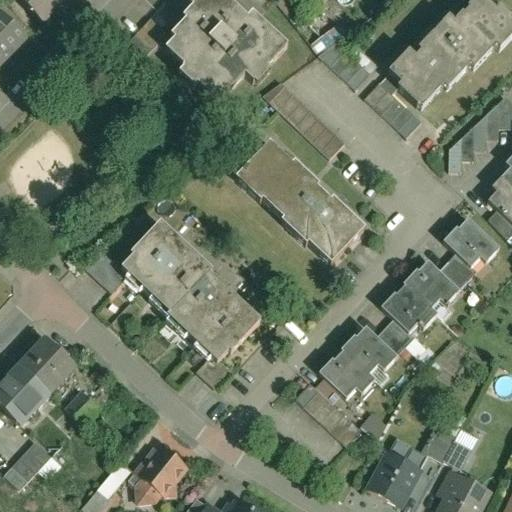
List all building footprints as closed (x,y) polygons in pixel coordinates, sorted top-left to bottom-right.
[(12,0),(41,28),(69,0),(12,0)] [(193,0),(185,9),(188,12),(179,22),(182,25),(168,40),(166,42),(170,46),(162,54),(161,56),(181,75),(177,79),(189,91),(193,87),(216,108),(242,81),(253,92),(268,76),(264,71),(283,51),(249,19),(244,23),(220,0),(193,0)] [(451,28),(445,22),(416,54),(419,57),(412,64),(406,58),(388,77),(401,88),(396,93),(419,115),(441,91),(446,96),(468,72),(472,75),(494,52),(499,56),(511,41),(511,24),(497,11),(493,16),(476,1),(451,28)] [(0,70),(25,45),(0,21),(0,70)] [(166,42),(168,40),(149,23),(126,48),(142,64),(156,49),(162,54),(170,46),(166,42)] [(369,79),(335,48),(321,64),(354,95),(369,79)] [(401,88),(388,77),(363,104),(405,142),(420,126),(390,99),(396,93),(401,88)] [(345,147),(280,88),(259,100),(329,164),(345,147)] [(503,102),(448,153),(448,175),(460,175),(460,164),(473,165),(473,154),(485,154),(486,143),(498,143),(498,132),(509,132),(510,108),(503,102)] [(302,249),(304,246),(328,269),(362,234),(336,209),(331,204),(329,206),(315,193),(317,191),(297,171),(291,166),(289,168),(267,147),(232,182),(256,206),(259,203),(281,225),(279,227),(302,249)] [(511,159),(503,169),(507,173),(489,192),(494,197),(486,206),(496,215),(511,231),(511,159)] [(511,238),(511,231),(496,215),(486,225),(506,245),(511,238)] [(454,233),(442,246),(455,258),(470,273),(479,264),(484,269),(498,254),(466,224),(456,235),(454,233)] [(228,359),(258,327),(206,279),(209,276),(157,227),(126,260),(129,263),(120,272),(119,274),(125,280),(167,319),(163,323),(207,364),(213,370),(217,366),(226,357),(228,359)] [(119,274),(120,272),(101,255),(85,273),(110,297),(125,280),(119,274)] [(470,273),(455,258),(438,276),(458,295),(475,277),(470,273)] [(392,298),(379,312),(392,324),(407,338),(416,328),(422,334),(435,319),(429,313),(437,304),(444,310),(458,295),(438,276),(426,266),(417,276),(414,274),(401,289),(403,291),(395,300),(392,298)] [(407,338),(392,324),(375,343),(395,362),(413,344),(407,338)] [(330,365),(317,379),(344,404),(354,394),(360,400),(373,386),(367,380),(375,371),(381,377),(395,362),(375,343),(364,333),(355,344),(352,341),(338,356),(341,358),(333,367),(330,365)] [(76,370),(45,341),(0,388),(0,406),(22,428),(76,370)] [(213,370),(207,364),(195,376),(213,393),(228,376),(217,366),(213,370)] [(361,435),(308,387),(294,402),(347,451),(361,435)] [(44,484),(60,467),(32,442),(0,476),(0,479),(16,494),(33,475),(44,484)] [(187,474),(158,450),(128,486),(132,490),(134,511),(154,507),(157,510),(164,502),(176,502),(174,490),(187,474)] [(367,491),(399,507),(417,472),(385,456),(367,491)] [(108,505),(131,477),(118,467),(95,494),(108,505)] [(438,511),(480,511),(489,494),(456,477),(438,511)] [(511,511),(511,493),(503,511),(511,511)] [(203,511),(205,510),(195,502),(188,511),(203,511)] [(247,511),(232,502),(225,511),(222,511),(209,504),(205,510),(203,511),(247,511)]
